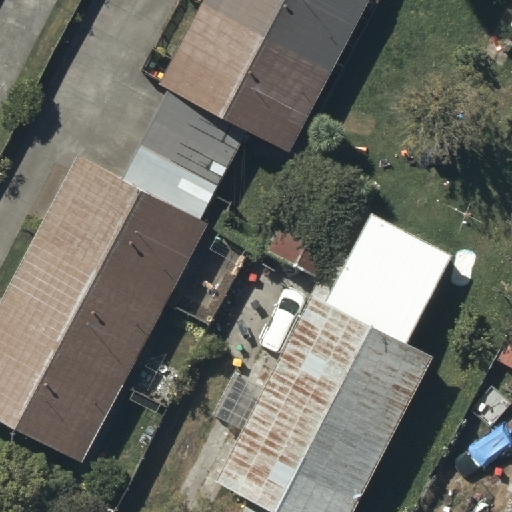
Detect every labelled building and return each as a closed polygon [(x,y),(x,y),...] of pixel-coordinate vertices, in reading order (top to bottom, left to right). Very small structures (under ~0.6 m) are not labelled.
[(376,0),(220,0),(216,9),(338,72),(376,0)] [(296,152),(338,72),(216,9),(174,89),(257,132),(296,152)] [(123,185),(206,229),(257,132),(174,89),(123,185)] [(123,185),(89,167),(50,242),(167,303),(206,229),(123,185)] [(307,182),(272,248),(314,270),(349,205),(307,182)] [(315,288),(221,472),(299,511),(345,511),(429,348),(401,333),(446,245),(375,210),(331,297),(315,288)] [(125,383),(167,303),(50,242),(7,321),(125,383)] [(125,383),(7,321),(0,335),(0,414),(85,459),(125,383)]
